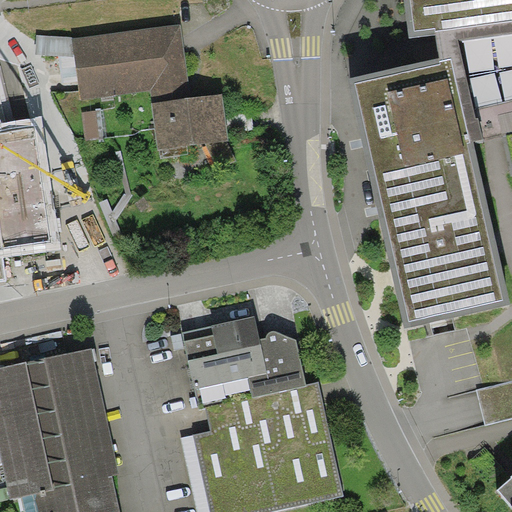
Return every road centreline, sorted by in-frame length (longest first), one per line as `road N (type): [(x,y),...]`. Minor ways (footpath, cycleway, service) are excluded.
road 1 (residential): [(0,319),(319,251)]
road 2 (residential): [(426,511),(365,384),(319,251)]
road 3 (residential): [(319,251),(287,0)]
